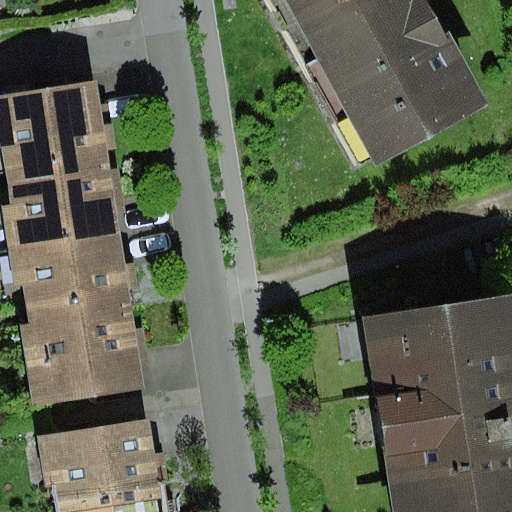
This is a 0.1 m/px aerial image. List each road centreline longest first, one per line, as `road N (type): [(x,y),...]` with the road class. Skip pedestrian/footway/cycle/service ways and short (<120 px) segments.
road 1 (residential): [(166,40),(241,511)]
road 2 (residential): [(0,66),(166,40)]
